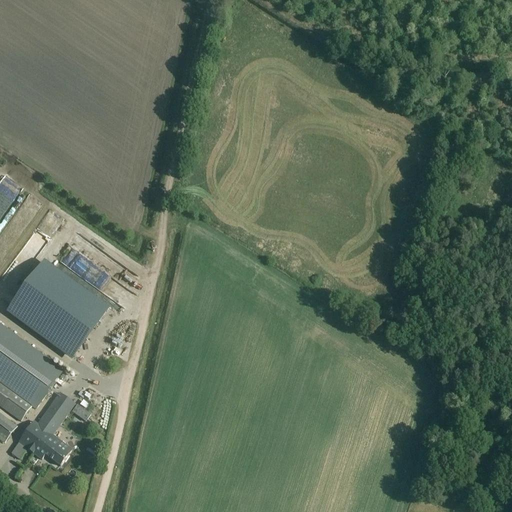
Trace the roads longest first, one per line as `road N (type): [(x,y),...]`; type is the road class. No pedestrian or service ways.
road 1 (track): [(209,0),(96,511)]
road 2 (track): [(0,148),(161,240)]
